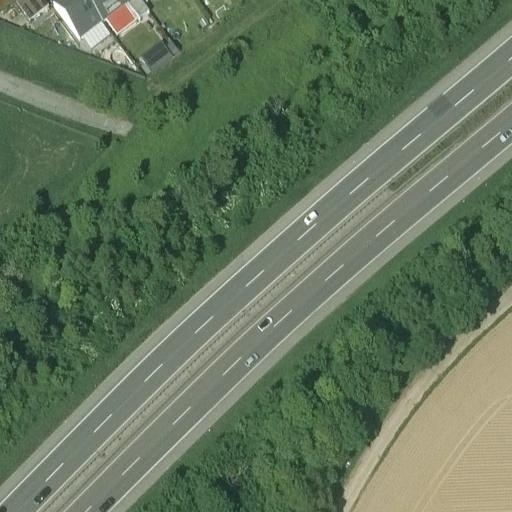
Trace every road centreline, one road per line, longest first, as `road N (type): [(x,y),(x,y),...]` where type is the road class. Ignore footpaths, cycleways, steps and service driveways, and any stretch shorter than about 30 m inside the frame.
road 1 (motorway): [(511,41),(411,123),(0,509)]
road 2 (motorway): [(62,511),(451,150),(511,103)]
road 3 (track): [(345,511),(397,424),(457,346),(511,300)]
